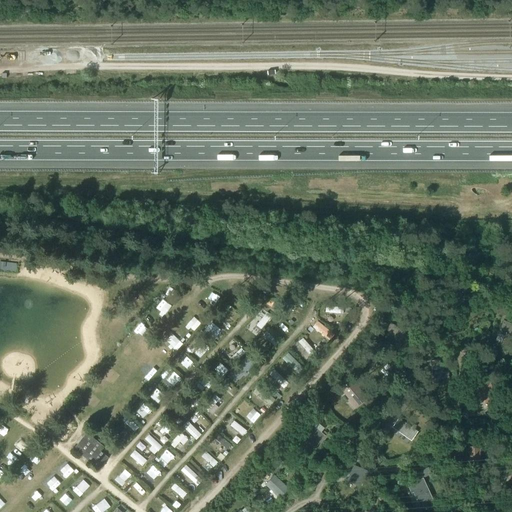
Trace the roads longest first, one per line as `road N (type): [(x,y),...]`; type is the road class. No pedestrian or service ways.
road 1 (track): [(511,78),(337,64),(0,71)]
road 2 (motorway): [(511,123),(0,122)]
road 3 (motorway): [(0,150),(511,150)]
